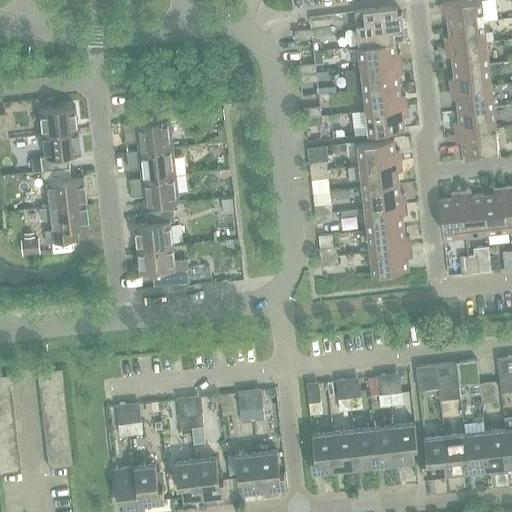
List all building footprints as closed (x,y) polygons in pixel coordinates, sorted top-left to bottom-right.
[(448,24),(484,19),(481,0),(459,0),(441,2),(442,13),(447,12),(448,24)] [(355,10),(357,30),(359,45),(395,41),(393,25),(399,24),(396,5),(355,10)] [(446,46),(486,41),(484,19),(448,24),(449,35),(445,35),(446,46)] [(296,39),(313,37),(312,28),(295,30),(296,39)] [(395,41),(359,45),(361,67),(402,62),(401,52),(396,52),(395,41)] [(452,55),(453,66),(489,62),(486,41),(446,46),(447,56),(452,55)] [(497,68),(511,66),(511,52),(495,55),(497,68)] [(347,77),(356,76),(354,57),(345,58),(347,77)] [(364,88),(400,84),(398,73),(403,72),(402,62),(361,67),(364,88)] [(451,88),(491,84),(489,62),(453,66),(454,78),(450,78),(451,88)] [(316,63),(299,65),(300,74),(317,72),(316,63)] [(317,72),(300,74),(301,82),(318,80),(317,72)] [(364,88),(366,110),(407,105),(406,95),(401,95),(400,84),(364,88)] [(457,98),(458,109),(494,105),(491,84),(451,88),(452,99),(457,98)] [(43,132),(78,129),(75,104),(40,108),(43,132)] [(408,115),(407,105),(366,110),(369,132),(404,127),(403,116),(408,115)] [(456,131),(496,127),(494,105),(458,109),(459,121),(454,121),(456,131)] [(321,106),(304,108),(305,117),(322,115),(321,106)] [(0,137),(8,136),(5,112),(0,112),(0,137)] [(322,115),(305,117),(306,125),(323,123),(322,115)] [(139,149),(173,146),(170,118),(162,119),(162,117),(159,117),(159,119),(124,123),(126,140),(138,139),(139,149)] [(499,149),(496,127),(456,131),(457,142),(462,141),(463,153),(499,149)] [(46,155),(31,157),(33,171),(43,170),(70,167),(70,166),(69,154),(81,153),(78,129),(43,132),(46,155)] [(304,137),(304,150),(322,150),(322,137),(304,137)] [(361,166),(401,161),(400,151),(395,151),(394,140),(358,144),(361,166)] [(139,149),(127,150),(129,168),(141,167),(142,177),(176,174),(185,173),(183,155),(174,156),(173,146),(139,149)] [(327,161),(310,163),(311,171),(328,169),(327,161)] [(350,178),(362,177),(363,187),(399,183),(398,172),(402,171),(401,161),(361,166),(349,167),(350,178)] [(51,206),(86,202),(83,178),(71,179),(70,167),(43,170),(44,183),(49,183),(51,206)] [(328,169),(311,171),(312,180),(329,178),(328,169)] [(142,177),(130,178),(131,196),(144,195),(145,205),(178,202),(177,191),(187,190),(185,173),(176,174),(142,177)] [(328,179),(329,195),(351,194),(351,178),(328,179)] [(400,194),(399,183),(363,187),(366,208),(406,204),(405,194),(400,194)] [(483,193),(487,225),(487,229),(509,226),(504,186),(494,187),(495,192),(483,193)] [(487,229),(487,225),(483,193),(472,195),(472,190),(461,191),(466,231),(487,229)] [(466,231),(461,191),(450,192),(451,197),(439,198),(442,225),(444,234),(466,231)] [(233,197),(222,198),(224,211),(235,210),(233,197)] [(51,206),(40,207),(41,217),(53,216),(54,230),(45,231),(47,243),(78,240),(77,228),(89,226),(86,202),(51,206)] [(332,203),(314,205),(315,214),(333,212),(332,203)] [(366,208),(368,225),(368,230),(404,226),(403,215),(407,214),(406,204),(366,208)] [(135,224),(135,225),(137,248),(172,245),(170,221),(175,220),(173,208),(145,211),(147,223),(135,224)] [(333,212),(315,214),(316,223),(334,221),(333,212)] [(371,251),(411,246),(410,237),(405,237),(404,226),(368,230),(371,251)] [(25,239),(22,239),(24,254),(40,253),(38,237),(34,238),(33,232),(25,233),(25,239)] [(174,259),(172,245),(137,248),(140,272),(152,271),(153,285),(189,281),(187,258),(174,259)] [(412,257),(411,246),(371,251),(373,273),(409,269),(408,258),(412,257)] [(471,273),(479,272),(492,270),(490,246),(477,247),(477,255),(469,255),(471,273)] [(336,247),(319,249),(320,257),(337,255),(336,247)] [(511,255),(511,250),(503,251),(505,269),(511,267),(511,255)] [(337,255),(320,257),(321,266),(338,264),(337,255)] [(469,255),(460,256),(462,273),(471,273),(469,255)] [(511,354),(497,356),(500,380),(501,391),(510,390),(511,390),(511,354)] [(481,394),(480,382),(477,359),(457,361),(459,384),(468,383),(469,395),(481,394)] [(440,398),(452,397),(450,385),(459,384),(457,361),(436,363),(439,387),(440,398)] [(436,363),(416,365),(418,389),(439,387),(436,363)] [(38,371),(39,383),(64,381),(62,369),(38,371)] [(300,370),(300,390),(316,390),(315,369),(300,370)] [(0,375),(0,388),(12,387),(10,374),(0,375)] [(255,396),(253,376),(229,379),(232,400),(255,396)] [(495,380),(480,382),(482,402),(498,400),(495,380)] [(39,383),(41,395),(65,393),(64,381),(39,383)] [(0,388),(0,400),(13,399),(12,387),(0,388)] [(402,391),(390,392),(392,404),(403,403),(402,391)] [(390,392),(379,393),(380,405),(392,404),(390,392)] [(41,395),(42,407),(66,405),(65,393),(41,395)] [(361,395),(350,397),(351,409),(363,407),(361,395)] [(350,397),(338,398),(339,410),(351,409),(350,397)] [(0,400),(0,412),(14,411),(13,399),(0,400)] [(309,401),(310,413),(322,412),(321,400),(309,401)] [(42,407),(43,419),(68,417),(66,405),(42,407)] [(263,407),(252,408),(253,420),(264,419),(263,407)] [(252,408),(240,409),(241,421),(253,420),(252,408)] [(0,412),(0,424),(16,422),(14,411),(0,412)] [(202,413),(191,415),(192,427),(204,425),(202,413)] [(191,415),(179,416),(181,428),(192,427),(191,415)] [(43,419),(45,431),(69,429),(68,417),(43,419)] [(142,420),(131,422),(132,434),(143,432),(142,420)] [(0,424),(0,436),(17,434),(16,422),(0,424)] [(131,422),(118,423),(120,435),(132,434),(131,422)] [(392,448),(393,461),(394,465),(403,464),(403,460),(415,459),(413,446),(417,445),(415,422),(393,424),(396,447),(392,448)] [(383,463),(393,461),(392,448),(396,447),(393,424),(373,427),(376,449),(371,450),(373,464),(373,467),(383,466),(383,463)] [(362,465),(373,464),(371,450),(376,449),(373,427),(353,429),(355,452),(351,452),(352,466),(353,470),(363,469),(362,465)] [(494,466),(505,465),(504,451),(508,451),(505,428),(485,430),(488,453),(483,454),(485,468),(484,468),(485,471),(495,470),(494,466)] [(45,431),(46,443),(70,440),(69,429),(45,431)] [(342,467),(352,466),(351,452),(355,452),(353,429),(332,431),(335,454),(331,454),(332,468),(333,472),(343,471),(342,467)] [(474,469),(484,468),(485,468),(483,454),(488,453),(485,430),(465,433),(467,455),(463,456),(465,470),(464,470),(465,473),(474,472),(474,469)] [(322,470),(332,468),(331,454),(335,454),(332,431),(312,434),(312,433),(315,456),(310,456),(312,470),(312,474),(322,473),(322,470)] [(454,471),(464,470),(465,470),(463,456),(467,455),(465,433),(445,435),(447,458),(443,458),(444,472),(444,476),(454,475),(454,471)] [(0,436),(0,448),(18,446),(17,434),(0,436)] [(433,473),(444,472),(443,458),(447,458),(445,435),(424,437),(426,459),(422,460),(424,478),(434,477),(433,473)] [(46,443),(47,455),(72,452),(70,440),(46,443)] [(0,448),(0,460),(20,458),(18,446),(0,448)] [(264,474),(266,488),(276,487),(276,490),(286,489),(284,471),(280,472),(277,450),(257,452),(260,475),(264,474)] [(72,452),(47,455),(49,467),(73,464),(72,452)] [(266,492),(266,488),(264,474),(260,475),(257,452),(236,454),(238,478),(243,477),(244,491),(256,489),(256,493),(266,492)] [(216,457),(196,459),(198,482),(203,481),(204,495),(205,495),(215,494),(216,497),(225,496),(225,492),(223,478),(219,479),(217,456),(216,456),(216,457)] [(20,458),(0,460),(0,472),(21,470),(20,458)] [(205,499),(205,495),(204,495),(203,481),(198,482),(196,459),(175,461),(177,485),(182,484),(183,498),(195,496),(195,500),(205,499)] [(142,488),(144,502),(154,501),(155,504),(165,503),(164,500),(163,485),(158,486),(156,463),(155,463),(155,464),(135,466),(138,489),(142,488)] [(145,511),(144,502),(142,488),(138,489),(135,466),(114,468),(118,499),(118,504),(122,503),(123,511),(145,511)]
